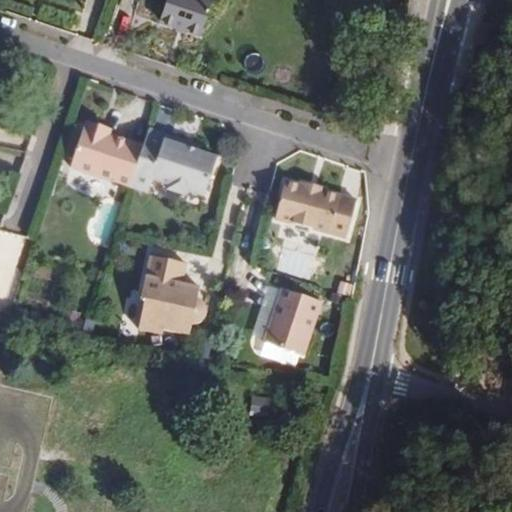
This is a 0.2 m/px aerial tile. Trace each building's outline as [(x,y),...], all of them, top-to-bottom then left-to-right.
[(164,0),(158,20),(199,34),(210,0),(164,0)] [(358,115),(350,114),(346,129),(354,131),(358,115)] [(107,184),(120,143),(62,124),(48,165),(107,184)] [(181,195),(194,157),(177,151),(164,146),(165,141),(125,128),(120,143),(107,184),(123,190),(127,177),(144,183),(161,188),(181,195)] [(177,151),(178,145),(165,141),(164,146),(177,151)] [(284,179),(273,216),(344,235),(354,198),(322,189),(322,185),(300,179),(299,183),(284,179)] [(161,188),(144,183),(143,187),(160,193),(161,188)] [(173,292),(175,282),(157,277),(159,262),(124,254),(113,297),(119,298),(112,326),(136,331),(137,326),(156,331),(160,313),(162,316),(166,317),(170,317),(173,317),(176,316),(179,313),(181,310),(182,306),(182,303),(171,301),(172,292),(173,292)] [(313,275),(310,286),(322,291),(326,279),(313,275)] [(281,287),(262,341),(300,355),(318,300),(281,287)] [(182,303),(181,299),(178,295),(173,292),(172,292),(171,301),(182,303)] [(498,452),(500,436),(489,434),(486,450),(498,452)] [(498,475),(500,461),(482,458),(480,473),(498,475)]
